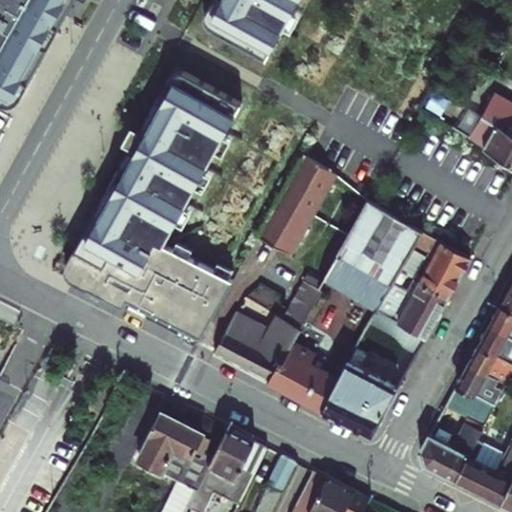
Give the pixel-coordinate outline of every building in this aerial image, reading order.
[(13,102),(19,97),(72,0),(0,0),(0,100),(2,102),(13,102)] [(210,27),(216,29),(231,2),(228,0),(214,0),(207,15),(207,22),(210,27)] [(228,0),(231,2),(216,29),(268,59),(300,0),(228,0)] [(446,54),(457,30),(429,17),(418,41),(446,54)] [(396,77),(421,92),(442,59),(418,43),(396,77)] [(171,76),(161,95),(175,102),(191,73),(180,70),(171,76)] [(93,290),(197,342),(235,277),(164,242),(244,102),(191,73),(175,102),(161,95),(142,130),(135,126),(125,143),(133,147),(71,260),(100,275),(93,290)] [(483,114),(511,133),(511,100),(495,91),(483,114)] [(511,133),(483,114),(470,136),(511,163),(511,133)] [(291,253),(333,177),(336,171),(305,153),(259,235),(291,253)] [(401,268),(414,246),(416,242),(423,230),(369,197),(339,251),(324,277),(376,309),(376,308),(401,268)] [(431,255),(463,271),(472,255),(423,230),(416,242),(433,251),(431,255)] [(230,324),(215,352),(268,380),(280,359),(284,361),(295,343),(291,340),(320,289),(319,287),(324,277),(339,251),(324,242),(284,316),(276,313),(259,344),(252,340),(257,332),(242,324),(239,329),(230,324)] [(450,295),(463,271),(431,255),(418,277),(450,295)] [(74,280),(93,290),(100,275),(71,260),(68,271),(74,280)] [(376,308),(428,336),(450,295),(418,277),(401,268),(376,308)] [(511,309),(511,288),(510,287),(501,304),(511,309)] [(489,325),(511,336),(511,309),(501,304),(489,325)] [(376,309),(369,320),(396,335),(407,347),(398,363),(409,369),(428,336),(376,308),(376,309)] [(259,344),(276,313),(269,309),(257,332),(252,340),(259,344)] [(239,329),(242,324),(233,319),(230,324),(239,329)] [(511,336),(489,325),(478,344),(511,361),(511,336)] [(306,400),(323,368),(310,360),(314,353),(295,343),(284,361),(280,359),(268,380),(306,400)] [(511,371),(511,361),(478,344),(468,364),(506,383),(511,371)] [(339,377),(322,409),(372,436),(401,385),(366,365),(372,354),(356,345),(339,377)] [(506,383),(468,364),(456,384),(484,399),(495,405),(503,389),(506,383)] [(339,377),(323,368),(306,400),(322,409),(339,377)] [(511,393),(503,389),(495,405),(473,447),(495,458),(511,424),(511,393)] [(453,444),(430,432),(420,449),(425,461),(457,478),(468,456),(473,447),(495,405),(484,399),(472,423),(466,419),(453,444)] [(187,480),(199,486),(211,462),(205,459),(209,452),(204,450),(210,439),(202,435),(204,431),(163,410),(139,457),(187,480)] [(203,511),(215,490),(239,503),(267,446),(228,427),(211,462),(199,486),(186,511),(198,511),(199,510),(202,511),(203,511)] [(511,441),(497,470),(468,456),(457,478),(502,501),(511,480),(511,441)] [(256,511),(258,511),(273,511),(298,461),(283,454),(268,482),(270,483),(256,511)] [(363,511),(371,498),(313,469),(296,505),(309,511),(363,511)] [(171,511),(186,511),(199,486),(187,480),(171,511)] [(511,480),(502,501),(511,506),(511,480)]
